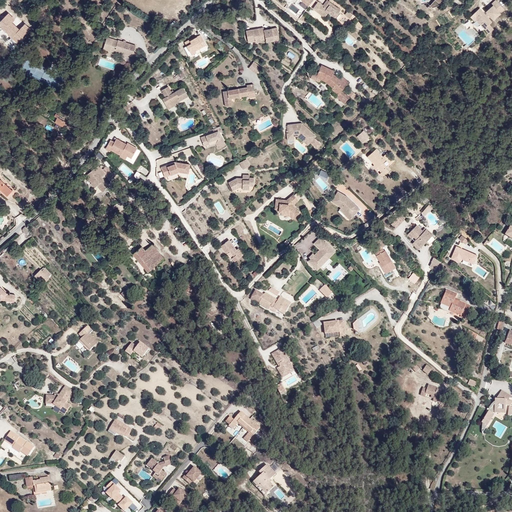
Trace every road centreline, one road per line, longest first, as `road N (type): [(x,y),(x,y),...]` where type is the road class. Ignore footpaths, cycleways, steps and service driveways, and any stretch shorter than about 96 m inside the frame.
road 1 (unclassified): [(215,0),(134,79),(80,164),(0,244)]
road 2 (unclassified): [(432,511),(438,481),(479,398),(511,280)]
